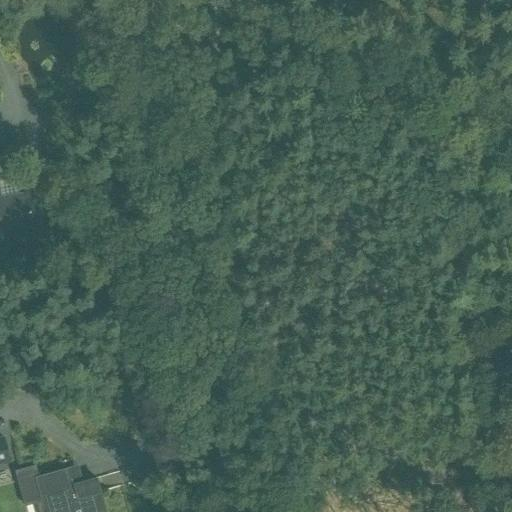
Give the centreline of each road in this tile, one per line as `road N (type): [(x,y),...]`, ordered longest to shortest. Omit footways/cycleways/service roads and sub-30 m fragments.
road 1 (secondary): [(227,511),(134,0)]
road 2 (track): [(486,109),(238,0)]
